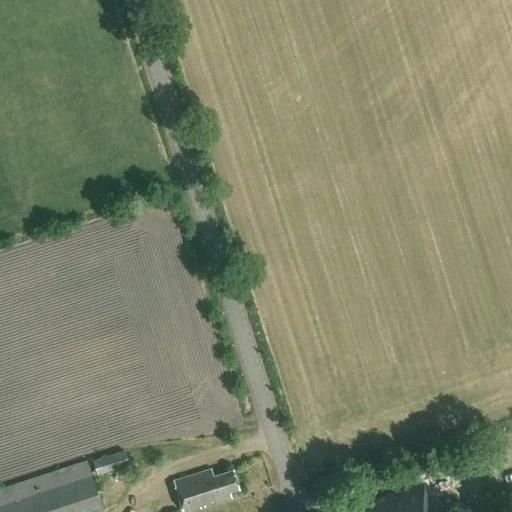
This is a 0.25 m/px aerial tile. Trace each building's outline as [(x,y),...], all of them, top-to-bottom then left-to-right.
[(124,451),(93,460),(97,474),(128,464),(124,451)] [(0,511),(95,511),(102,510),(86,460),(0,487),(0,511)] [(436,477),(446,511),(490,499),(480,464),(436,477)] [(230,492),(239,489),(232,469),(214,474),(212,469),(174,481),(184,511),(231,497),(230,492)] [(422,511),(412,484),(371,499),(373,504),(354,511),(422,511)]
